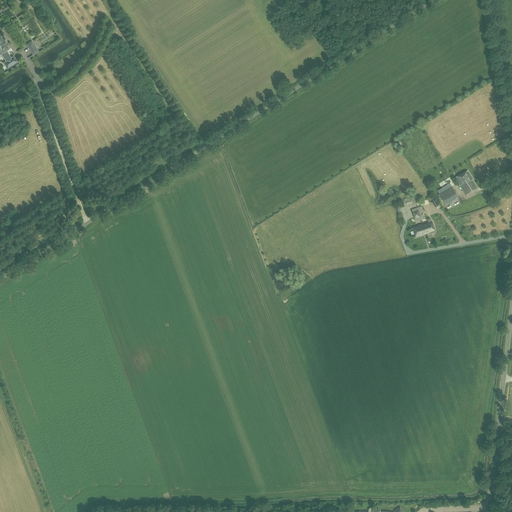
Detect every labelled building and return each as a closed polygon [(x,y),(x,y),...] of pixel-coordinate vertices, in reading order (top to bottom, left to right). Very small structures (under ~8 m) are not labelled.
[(3,63),(6,68),(17,61),(14,56),(11,58),(6,50),(9,49),(6,44),(4,40),(4,41),(1,36),(0,36),(0,55),(1,55),(6,61),(3,63)] [(27,45),(33,55),(38,51),(32,41),(27,45)] [(461,185),(466,195),(478,188),(472,180),(473,179),(468,171),(456,178),(460,185),(461,185)] [(447,205),(459,198),(452,186),(439,193),(447,205)] [(412,210),(416,221),(424,219),(421,207),(412,210)] [(432,221),(422,224),(425,235),(435,231),(432,221)] [(425,235),(422,224),(412,227),(415,238),(425,235)]
